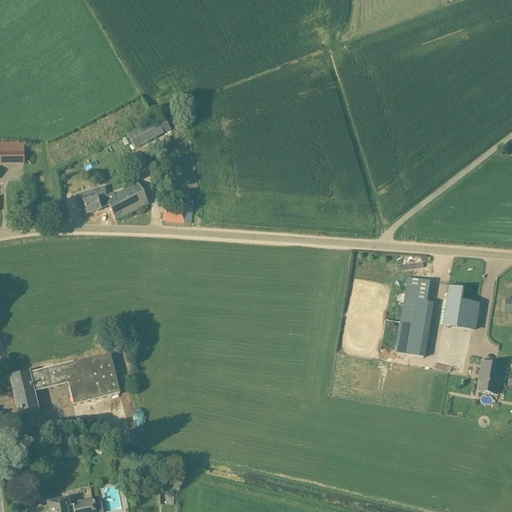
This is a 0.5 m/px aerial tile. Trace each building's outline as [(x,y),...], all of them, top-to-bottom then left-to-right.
[(162,116),(127,135),(135,150),(171,131),(162,116)] [(23,143),(20,143),(0,143),(0,164),(24,165),(23,151),(23,143)] [(104,198),(97,200),(97,199),(83,203),(87,215),(100,211),(100,209),(109,206),(116,221),(149,206),(137,182),(114,195),(113,194),(104,198)] [(183,225),(184,224),(191,225),(193,209),(185,207),(185,208),(164,205),(162,222),(183,225)] [(407,282),(395,354),(424,359),(433,305),(426,304),(430,283),(410,280),(407,279),(407,282)] [(391,302),(401,303),(402,294),(392,293),(391,302)] [(462,296),(450,294),(445,326),(470,329),(472,308),(460,306),(462,296)] [(72,364),(29,374),(29,373),(10,378),(19,417),(38,413),(34,393),(68,385),(73,406),(120,395),(110,355),(72,364)] [(494,359),(488,358),(488,356),(482,355),(479,374),(480,374),(478,384),(496,387),(497,376),(498,377),(501,358),(494,357),(494,359)] [(165,490),(166,506),(174,506),(173,490),(165,490)] [(164,506),(163,501),(163,495),(155,495),(156,507),(164,506)] [(47,504),(47,506),(45,509),(45,511),(95,511),(92,499),(68,504),(68,500),(47,504)]
